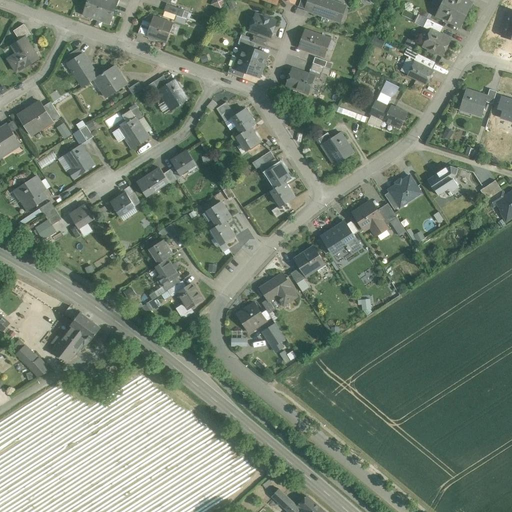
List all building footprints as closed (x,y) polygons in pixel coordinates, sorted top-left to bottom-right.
[(103,0),(88,0),(85,11),(91,13),(91,16),(97,18),(103,0)] [(118,1),(115,0),(103,0),(97,18),(104,20),(105,18),(111,20),(118,1)] [(212,0),(211,5),(222,9),(225,0),(212,0)] [(301,0),(299,7),(306,9),(309,0),(301,0)] [(309,0),(306,9),(306,10),(313,12),(317,0),(309,0)] [(342,5),(328,0),(317,0),(313,12),(323,16),(320,22),(328,24),(330,18),(337,21),(342,5)] [(469,2),(465,0),(445,0),(443,4),(466,15),(470,6),(469,2)] [(180,9),(167,4),(164,11),(177,16),(178,16),(180,9)] [(466,15),(443,4),(438,16),(457,25),(461,24),(466,15)] [(266,16),(264,17),(256,15),(254,22),(251,23),(249,29),(250,31),(256,33),(258,32),(271,37),(276,22),(270,20),(269,17),(266,16)] [(178,16),(177,16),(175,21),(185,24),(187,19),(178,16)] [(444,26),(428,19),(424,27),(431,31),(431,30),(440,34),(444,26)] [(152,23),(143,20),(139,33),(147,36),(152,23)] [(163,23),(155,20),(153,24),(152,23),(147,36),(167,43),(170,33),(168,33),(171,23),(164,20),(163,23)] [(24,24),(14,31),(20,41),(26,38),(31,35),(24,24)] [(171,33),(178,34),(179,25),(173,24),(171,33)] [(330,39),(306,30),(300,48),(324,57),(330,39)] [(440,34),(431,30),(431,31),(424,46),(429,48),(430,50),(434,52),(436,51),(443,55),(451,40),(440,34)] [(267,40),(254,36),(252,42),(256,43),(265,46),(267,40)] [(20,41),(12,46),(18,56),(10,61),(17,73),(39,58),(26,38),(20,41)] [(252,42),(241,38),(238,44),(243,46),(243,45),(254,49),(256,43),(252,42)] [(254,49),(243,45),(243,46),(239,57),(264,66),(268,54),(254,49)] [(79,48),(69,55),(73,61),(83,54),(79,48)] [(423,56),(408,49),(405,54),(410,57),(409,59),(420,64),(423,56)] [(98,77),(83,54),(73,61),(68,63),(83,86),(95,79),(98,77)] [(435,62),(423,56),(420,64),(432,70),(435,62)] [(264,66),(239,57),(235,68),(235,69),(245,72),(260,77),(264,66)] [(327,61),(315,57),(313,63),(325,67),(327,61)] [(409,59),(408,59),(407,60),(408,60),(402,71),(408,74),(427,84),(434,71),(432,70),(420,64),(409,59)] [(330,70),(313,63),(311,69),(328,75),(330,70)] [(98,77),(95,79),(107,98),(127,85),(115,66),(98,77)] [(235,68),(230,67),(228,73),(243,78),(245,72),(235,69),(235,68)] [(315,77),(292,69),(287,85),(309,93),(315,77)] [(163,76),(153,82),(158,90),(168,83),(163,76)] [(168,83),(158,90),(172,111),(189,100),(175,79),(168,83)] [(392,97),(397,95),(400,87),(386,81),(381,93),(392,97)] [(139,82),(129,89),(133,95),(144,89),(139,82)] [(366,93),(355,89),(348,104),(358,109),(366,93)] [(497,92),(490,89),(488,97),(487,102),(493,104),(497,92)] [(488,97),(466,90),(460,109),(461,109),(462,107),(472,110),(471,113),(482,116),(487,102),(488,97)] [(511,100),(502,97),(498,108),(504,109),(501,117),(511,120),(511,100)] [(407,113),(392,106),(391,107),(377,100),(371,114),(400,128),(407,113)] [(40,101),(18,115),(31,136),(53,122),(44,107),(40,101)] [(61,117),(51,102),(44,107),(53,122),(61,117)] [(227,102),(217,109),(221,116),(231,109),(227,102)] [(144,117),(137,107),(131,111),(136,118),(136,117),(138,121),(144,117)] [(339,107),(336,113),(367,124),(369,118),(339,107)] [(231,109),(221,116),(226,123),(233,118),(232,118),(236,116),(231,109)] [(256,124),(246,109),(236,116),(232,118),(233,118),(226,123),(231,130),(237,126),(242,133),(251,127),(256,124)] [(138,121),(136,117),(136,118),(120,128),(114,132),(114,134),(118,141),(120,141),(126,138),(133,149),(150,138),(138,121)] [(93,120),(87,124),(91,131),(97,127),(93,120)] [(57,128),(65,140),(72,135),(64,123),(57,128)] [(8,124),(0,129),(0,158),(21,145),(8,124)] [(94,137),(87,125),(80,130),(87,141),(94,137)] [(261,142),(251,127),(242,133),(237,136),(247,151),(261,142)] [(87,141),(80,130),(77,132),(84,144),(87,141)] [(328,133),(318,139),(322,145),(332,138),(328,133)] [(322,145),(327,154),(330,152),(338,164),(354,153),(341,133),(332,138),(322,145)] [(81,145),(64,155),(73,169),(69,172),(74,179),(95,166),(81,145)] [(464,146),(462,154),(473,157),(475,150),(464,146)] [(54,151),(39,159),(42,166),(57,158),(54,151)] [(187,151),(172,161),(176,166),(181,174),(182,174),(196,164),(187,151)] [(271,151),(261,158),(265,164),(275,157),(271,151)] [(275,157),(265,164),(269,171),(280,165),(275,157)] [(269,171),(268,172),(277,187),(285,182),(291,179),(281,163),(280,165),(269,171)] [(181,174),(176,166),(170,170),(177,180),(183,176),(182,174),(181,174)] [(446,167),(437,173),(438,174),(428,180),(432,186),(433,186),(440,196),(440,195),(442,197),(446,198),(450,195),(451,196),(453,195),(451,193),(459,187),(453,178),(456,176),(458,169),(451,166),(447,169),(446,167)] [(161,168),(138,183),(147,196),(169,182),(164,174),(161,168)] [(177,180),(170,170),(164,174),(169,182),(171,184),(177,180)] [(37,176),(15,190),(29,211),(47,199),(41,189),(44,187),(37,176)] [(410,176),(389,190),(390,192),(398,203),(398,202),(404,198),(407,202),(410,199),(411,201),(422,193),(410,176)] [(496,180),(481,190),(488,201),(503,191),(496,180)] [(285,182),(277,187),(272,191),(281,206),(281,207),(288,202),(295,198),(285,182)] [(236,197),(229,187),(223,190),(230,200),(236,197)] [(503,191),(488,201),(491,206),(493,206),(498,204),(497,202),(506,196),(503,191)] [(141,203),(135,192),(129,196),(135,206),(141,203)] [(398,203),(390,192),(385,195),(395,210),(400,206),(398,202),(398,203)] [(511,192),(506,196),(497,202),(498,204),(502,211),(502,213),(505,218),(508,219),(511,216),(511,192)] [(129,196),(127,193),(111,203),(120,216),(135,206),(129,196)] [(51,201),(40,208),(44,214),(45,214),(55,207),(51,201)] [(372,201),(354,213),(365,230),(370,226),(376,236),(388,228),(386,225),(382,219),(383,218),(377,210),(372,201)] [(222,202),(208,211),(203,214),(208,222),(213,219),(218,226),(226,221),(231,217),(222,202)] [(288,202),(281,207),(281,206),(278,208),(282,214),(292,208),(288,202)] [(388,203),(377,210),(383,218),(382,219),(386,225),(391,222),(397,231),(404,227),(397,218),(398,218),(388,203)] [(85,205),(70,215),(79,228),(94,219),(85,205)] [(55,207),(45,214),(48,220),(58,213),(55,207)] [(278,207),(272,211),(277,218),(282,214),(278,208),(278,207)] [(58,213),(48,220),(52,226),(62,219),(58,213)] [(226,221),(218,226),(212,230),(222,245),(225,243),(235,236),(226,221)] [(359,231),(352,221),(347,224),(353,233),(354,235),(359,231)] [(171,224),(165,228),(172,238),(178,234),(171,224)] [(340,225),(322,237),(333,254),(347,245),(348,246),(347,247),(350,252),(351,251),(352,253),(362,247),(354,235),(353,233),(347,236),(340,225)] [(421,230),(411,235),(416,243),(426,238),(421,230)] [(235,236),(225,243),(229,249),(239,242),(235,236)] [(173,255),(164,240),(150,249),(160,264),(168,258),(173,255)] [(314,246),(295,259),(301,267),(307,277),(307,276),(326,264),(314,246)] [(177,272),(168,258),(160,264),(156,267),(161,275),(158,277),(160,280),(157,282),(161,288),(163,286),(178,277),(176,273),(177,272)] [(308,277),(307,276),(307,277),(301,267),(291,273),(298,284),(304,279),(308,277)] [(283,274),(261,288),(268,299),(269,301),(270,301),(278,295),(284,305),(298,297),(283,274)] [(178,277),(163,286),(167,291),(168,290),(181,282),(178,277)] [(304,279),(298,284),(303,292),(310,288),(304,279)] [(181,282),(168,290),(172,297),(179,293),(187,287),(183,280),(181,282)] [(187,287),(179,293),(189,309),(203,300),(192,283),(187,287)] [(371,298),(361,299),(361,312),(372,311),(371,298)] [(270,301),(269,301),(268,299),(262,303),(270,314),(276,310),(270,301)] [(154,300),(144,305),(147,311),(157,306),(154,300)] [(255,302),(237,314),(250,333),(267,321),(255,302)] [(101,328),(81,312),(80,314),(70,306),(65,313),(75,321),(71,326),(91,341),(101,328)] [(0,317),(0,329),(2,332),(8,325),(0,317)] [(274,324),(266,330),(273,340),(281,334),(274,324)] [(91,341),(71,326),(52,350),(66,361),(75,355),(81,348),(83,350),(91,341)] [(232,346),(248,345),(247,337),(242,337),(242,330),(231,331),(232,346)] [(34,355),(19,340),(15,344),(21,350),(16,354),(29,367),(39,378),(50,371),(35,354),(34,355)] [(292,348),(280,355),(284,363),(297,356),(292,348)] [(295,511),(300,508),(279,489),(272,496),(288,511),(295,511)] [(325,511),(307,496),(299,505),(301,507),(306,511),(325,511)]
